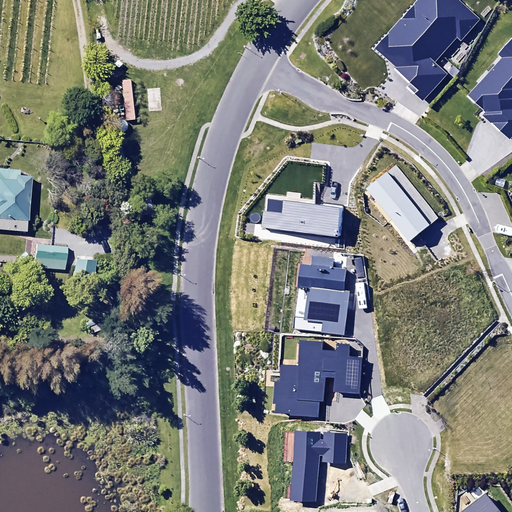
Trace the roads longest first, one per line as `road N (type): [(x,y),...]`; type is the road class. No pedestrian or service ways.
road 1 (residential): [(256,64),(200,234),(204,511)]
road 2 (residential): [(256,64),(325,104),(408,135),(446,171),(475,216),(511,309)]
